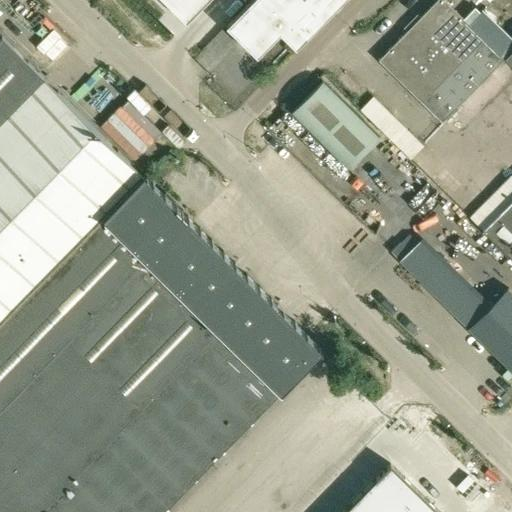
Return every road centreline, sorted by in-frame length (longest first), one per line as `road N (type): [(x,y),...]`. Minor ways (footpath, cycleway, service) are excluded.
road 1 (unclassified): [(511,460),(47,0)]
road 2 (unknown): [(205,156),(367,0)]
